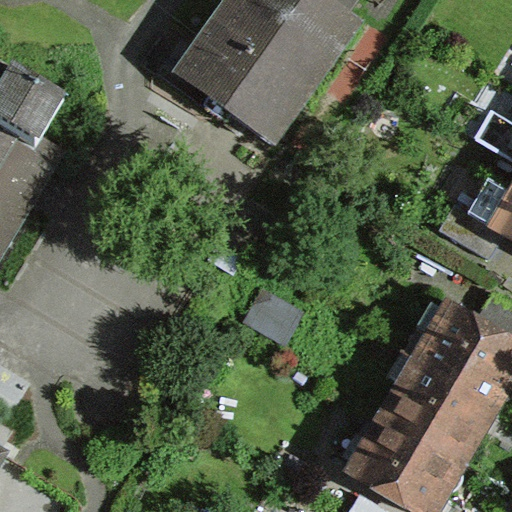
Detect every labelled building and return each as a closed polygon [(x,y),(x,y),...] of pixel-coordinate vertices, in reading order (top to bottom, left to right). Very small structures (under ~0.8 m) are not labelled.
[(333,0),(220,0),(169,69),(266,141),(357,18),(352,14),(333,0)] [(333,0),(352,14),(361,0),(333,0)] [(47,84),(0,57),(0,457),(7,446),(0,441),(0,259),(60,156),(20,130),(47,84)] [(511,241),(511,150),(472,218),(511,241)] [(259,290),(241,320),(285,346),(303,316),(259,290)] [(511,345),(439,301),(339,468),(413,511),(435,511),(511,384),(511,345)] [(386,511),(360,495),(349,511),(386,511)]
